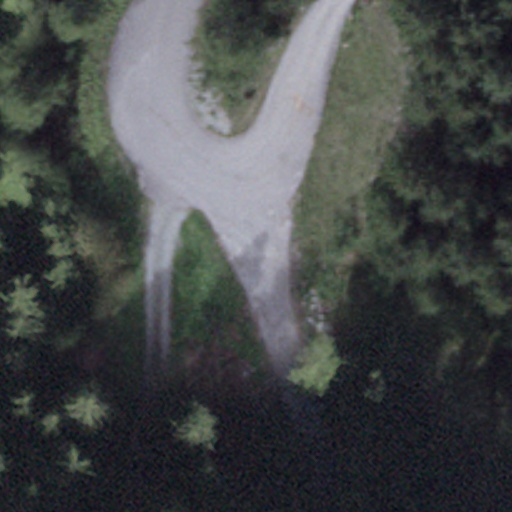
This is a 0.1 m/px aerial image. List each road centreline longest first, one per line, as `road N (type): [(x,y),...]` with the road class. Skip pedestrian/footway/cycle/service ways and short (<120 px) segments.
road 1 (track): [(179,511),(196,171)]
road 2 (track): [(196,171),(246,175),(284,135),(335,28),(364,0)]
road 3 (track): [(175,0),(141,52),(149,115),(196,171)]
